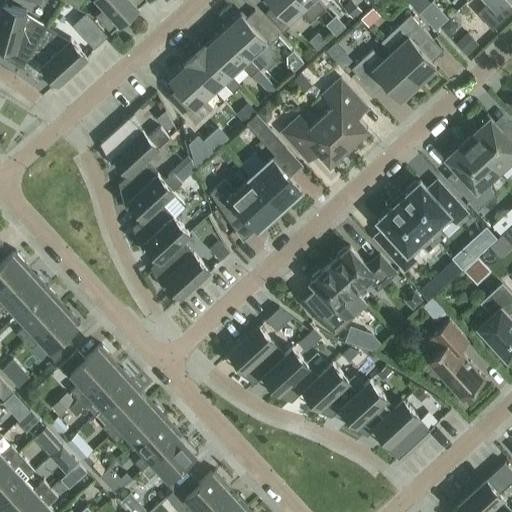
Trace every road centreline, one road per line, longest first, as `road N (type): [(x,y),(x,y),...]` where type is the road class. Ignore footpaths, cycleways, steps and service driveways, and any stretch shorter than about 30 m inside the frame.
road 1 (residential): [(183,345),(511,50)]
road 2 (residential): [(410,493),(358,450),(243,396),(183,345)]
road 3 (residential): [(183,345),(132,271),(86,154),(63,122)]
road 4 (residential): [(0,187),(161,365)]
road 5 (residential): [(161,365),(297,511)]
road 6 (residential): [(63,122),(197,0)]
road 7 (residential): [(410,493),(511,398)]
